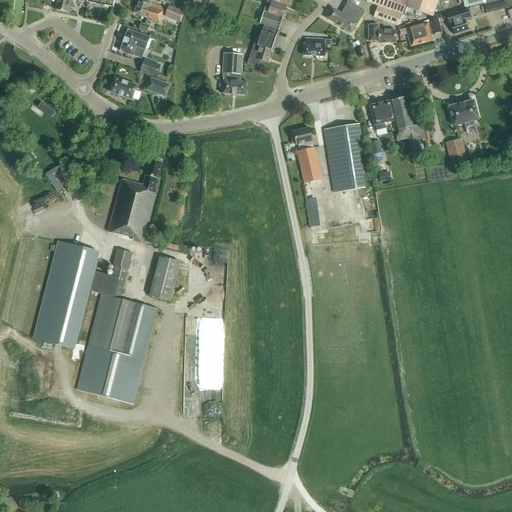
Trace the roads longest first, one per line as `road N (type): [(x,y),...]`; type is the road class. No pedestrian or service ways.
road 1 (tertiary): [(511,30),(285,103)]
road 2 (tertiary): [(285,103),(160,129),(116,116),(81,90)]
road 3 (residential): [(285,103),(283,68),(292,44),(336,0)]
